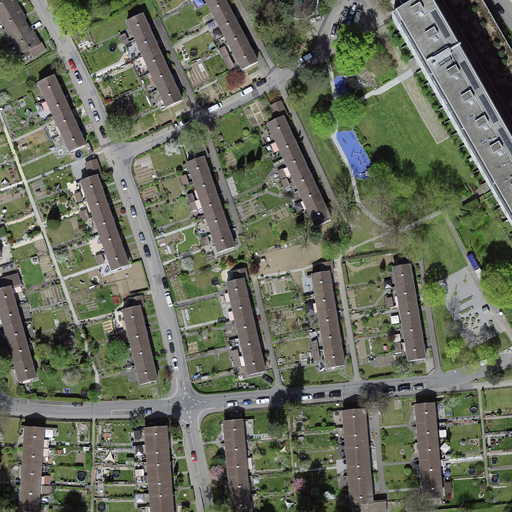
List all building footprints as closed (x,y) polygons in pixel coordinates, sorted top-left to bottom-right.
[(11,0),(0,0),(0,16),(16,8),(11,0)] [(214,0),(208,4),(217,20),(230,13),(223,0),(214,0)] [(427,0),(396,18),(410,44),(442,25),(428,0),(427,0)] [(511,54),(480,0),(428,0),(432,6),(433,5),(509,136),(511,134),(511,54)] [(16,8),(0,16),(0,17),(10,36),(26,26),(16,8)] [(230,13),(217,20),(225,36),(239,29),(230,13)] [(136,39),(150,33),(142,16),(128,22),(136,39)] [(432,81),(464,62),(442,25),(410,44),(432,81)] [(26,26),(10,36),(21,55),(29,50),(33,57),(45,50),(41,43),(37,45),(26,26)] [(234,53),(247,46),(239,29),(225,36),(234,53)] [(144,56),(157,50),(150,33),(136,39),(144,56)] [(256,62),(247,46),(234,53),(242,69),(242,70),(257,62),(256,62)] [(151,73),(165,67),(157,50),(144,56),(151,73)] [(446,106),(478,87),(464,62),(432,81),(446,106)] [(165,67),(151,73),(159,90),(173,84),(165,67)] [(39,83),(47,101),(61,95),(53,77),(39,83)] [(173,84),(159,90),(167,107),(181,101),(173,84)] [(461,131),(493,112),(478,87),(446,106),(461,131)] [(47,101),(55,118),(68,111),(61,95),(47,101)] [(280,102),(271,106),(278,120),(282,118),(283,119),(287,117),(280,102)] [(68,111),(55,118),(63,135),(76,128),(68,111)] [(475,156),(507,137),(493,112),(461,131),(475,156)] [(277,141),(290,135),(283,119),(282,118),(278,120),(269,125),(277,141)] [(84,146),(76,128),(63,135),(71,152),(84,146)] [(277,141),(285,158),(298,152),(290,135),(277,141)] [(497,193),(511,183),(511,145),(507,137),(475,156),(497,193)] [(208,158),(202,142),(192,145),(198,160),(203,158),(203,159),(208,158)] [(293,175),(306,169),(298,152),(285,158),(293,175)] [(194,181),(209,176),(203,159),(203,158),(198,160),(188,164),(194,181)] [(86,164),(91,179),(96,177),(96,178),(101,176),(96,160),(86,164)] [(300,192),(314,186),(306,169),(293,175),(300,192)] [(201,199),(215,194),(209,176),(194,181),(201,199)] [(96,178),(96,177),(91,179),(82,182),(88,200),(103,195),(96,178)] [(511,218),(511,217),(511,183),(497,193),(511,218)] [(308,209),(322,203),(314,186),(300,192),(308,209)] [(207,217),(221,212),(215,194),(201,199),(207,217)] [(109,212),(103,195),(88,200),(94,217),(109,212)] [(330,220),(322,203),(308,209),(316,226),(330,220)] [(89,209),(81,211),(83,220),(91,219),(89,209)] [(115,230),(109,212),(94,217),(100,235),(115,230)] [(213,234),(227,230),(221,212),(207,217),(213,234)] [(121,248),(115,230),(100,235),(107,253),(121,248)] [(227,230),(213,234),(219,252),(233,247),(227,230)] [(127,265),(121,248),(107,253),(113,271),(127,265)] [(410,266),(414,266),(413,260),(412,255),(402,257),(403,267),(410,266)] [(329,273),(333,273),(332,268),(331,262),(321,264),(322,274),(329,273)] [(394,269),(397,287),(412,285),(411,279),(409,267),(410,266),(403,267),(393,268),(393,269),(394,269)] [(247,274),(245,269),(235,272),(237,281),(243,280),(243,281),(248,279),(247,274)] [(313,276),(316,294),(331,292),(330,286),(328,274),(329,273),(322,274),(312,276),(313,276)] [(18,275),(2,279),(5,289),(11,287),(11,288),(21,285),(18,275)] [(228,284),(232,302),(247,299),(245,293),(242,281),(243,281),(243,280),(237,281),(227,284),(228,284)] [(414,297),(412,285),(397,287),(400,305),(415,303),(414,297)] [(11,288),(11,287),(5,289),(0,290),(0,308),(0,310),(15,306),(10,288),(11,288)] [(333,304),(331,292),(316,294),(319,313),(334,310),(333,304)] [(131,299),(133,309),(139,307),(139,308),(144,307),(141,297),(131,299)] [(397,298),(388,298),(388,306),(398,306),(397,298)] [(249,311),(247,299),(232,302),(236,320),(251,317),(249,311)] [(416,309),(415,303),(400,305),(403,324),(418,321),(416,309)] [(20,324),(15,306),(0,310),(5,328),(20,324)] [(139,308),(139,307),(133,309),(124,311),(128,329),(143,326),(139,308)] [(335,316),(334,310),(319,313),(322,331),(337,328),(335,316)] [(252,323),(251,317),(236,320),(241,338),(255,335),(252,323)] [(420,333),(418,321),(403,324),(406,342),(421,340),(420,333)] [(25,342),(20,324),(5,328),(10,346),(25,342)] [(147,344),(143,326),(128,329),(133,347),(147,344)] [(339,341),(337,328),(322,331),(325,349),(340,347),(339,341)] [(258,347),(255,335),(241,338),(245,356),(259,353),(258,347)] [(422,346),(421,340),(406,342),(409,360),(408,360),(409,361),(425,358),(424,358),(422,346)] [(321,341),(312,342),(314,361),(323,360),(321,341)] [(30,360),(25,342),(10,346),(15,364),(30,360)] [(152,362),(147,344),(133,347),(137,366),(152,362)] [(341,353),(340,347),(325,349),(328,367),(327,367),(327,368),(344,365),(343,365),(341,353)] [(261,359),(259,353),(245,356),(249,374),(248,374),(248,375),(265,371),(264,371),(261,359)] [(35,378),(30,360),(15,364),(20,382),(35,378)] [(156,381),(152,362),(137,366),(141,384),(156,381)] [(418,417),(419,424),(435,423),(433,404),(417,405),(418,417)] [(344,412),(346,428),(365,426),(364,422),(363,410),(344,412)] [(225,422),(227,441),(243,440),(241,421),(225,422)] [(419,431),(420,443),(436,441),(435,423),(419,424),(419,431)] [(346,428),(347,443),(366,441),(366,436),(365,426),(346,428)] [(27,428),(25,447),(41,448),(43,429),(27,428)] [(147,445),(166,443),(165,428),(146,429),(147,445)] [(227,441),(228,459),(244,458),(243,440),(227,441)] [(347,443),(348,458),(367,457),(367,450),(366,441),(347,443)] [(421,454),(422,461),(438,460),(436,441),(420,443),(421,454)] [(149,460),(168,459),(166,443),(147,445),(149,460)] [(25,447),(24,465),(40,466),(41,448),(25,447)] [(348,458),(350,474),(369,472),(368,463),(367,457),(348,458)] [(228,459),(230,478),(246,477),(244,458),(228,459)] [(150,475),(169,474),(168,459),(149,460),(150,475)] [(422,468),(423,480),(439,479),(438,460),(422,461),(422,468)] [(24,465),(23,484),(39,485),(40,466),(24,465)] [(350,474),(351,489),(370,488),(369,476),(369,472),(350,474)] [(151,491),(170,489),(169,474),(150,475),(151,491)] [(230,478),(232,496),(247,495),(246,477),(230,478)] [(424,489),(425,499),(441,498),(439,479),(423,480),(424,489)] [(23,484),(21,502),(37,503),(39,485),(23,484)] [(351,489),(353,505),(370,504),(372,504),(371,503),(370,490),(370,488),(351,489)] [(152,507),(172,505),(170,489),(151,491),(152,507)] [(232,496),(232,511),(248,511),(247,495),(232,496)] [(21,502),(20,511),(36,511),(37,503),(21,502)] [(371,503),(372,504),(370,504),(370,511),(386,511),(385,502),(371,503)]
